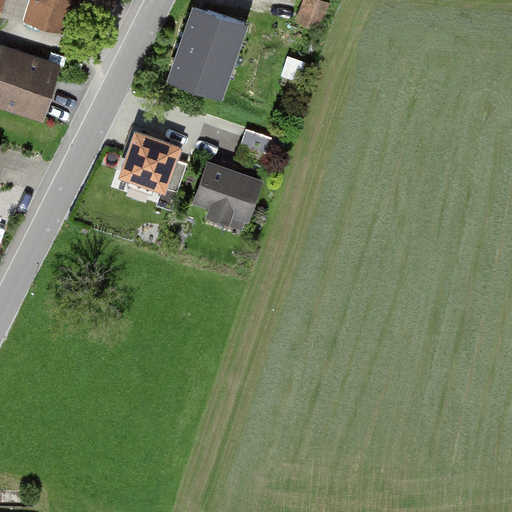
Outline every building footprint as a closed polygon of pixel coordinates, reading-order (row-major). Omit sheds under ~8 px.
[(26,0),(22,18),(64,28),(71,0),(26,0)] [(234,57),(246,22),(197,5),(184,40),(234,57)] [(221,92),(234,57),(184,40),(172,75),(221,92)] [(0,44),(0,100),(51,114),(65,62),(0,44)] [(184,144),(136,129),(121,176),(168,192),(184,144)] [(267,178),(208,159),(195,198),(254,218),(267,178)]
